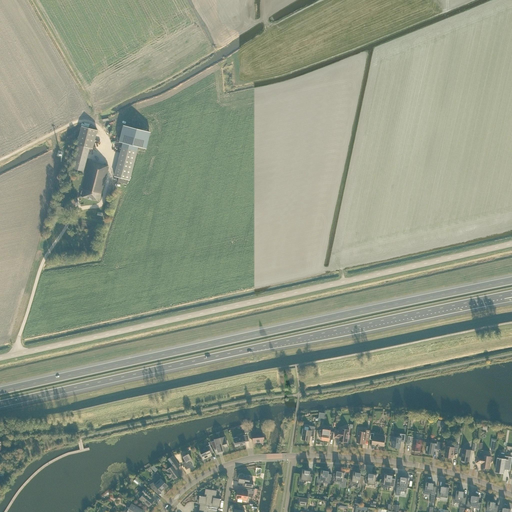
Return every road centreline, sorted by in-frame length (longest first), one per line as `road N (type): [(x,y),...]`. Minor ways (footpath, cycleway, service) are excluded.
road 1 (secondary): [(0,358),(511,243)]
road 2 (motorway): [(511,280),(0,391)]
road 3 (motorway): [(0,404),(503,295)]
road 4 (unclassified): [(511,495),(422,466),(294,455)]
